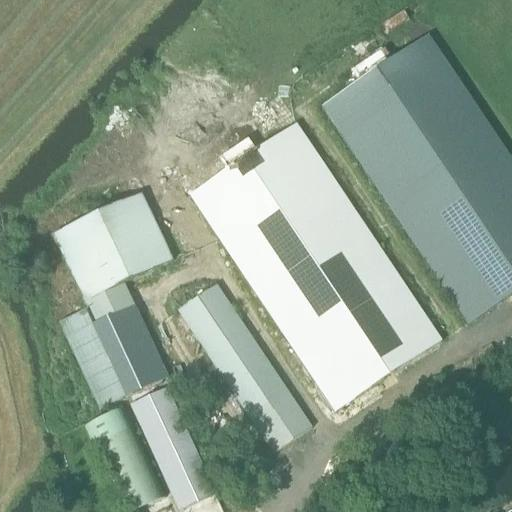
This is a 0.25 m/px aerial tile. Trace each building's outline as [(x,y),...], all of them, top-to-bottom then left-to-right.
[(511,296),(511,161),(429,37),(322,109),(467,326),(511,296)] [(231,147),(236,137),(238,125),(237,113),(233,102),(226,93),(217,86),(206,82),(194,80),(183,82),(172,87),(163,95),(157,105),(153,116),(153,128),(155,139),(161,149),(169,158),(179,163),(191,166),(203,166),(214,162),(224,156),(231,147)] [(441,344),(295,126),(190,196),(336,414),(441,344)] [(101,412),(168,380),(123,286),(172,263),(140,196),(52,238),(87,311),(59,325),(101,412)] [(274,455),(312,430),(216,286),(177,312),(214,367),(204,373),(213,387),(224,380),(274,455)] [(132,407),(180,511),(183,511),(216,497),(167,390),(132,407)] [(84,428),(123,511),(138,511),(166,499),(123,410),(84,428)]
